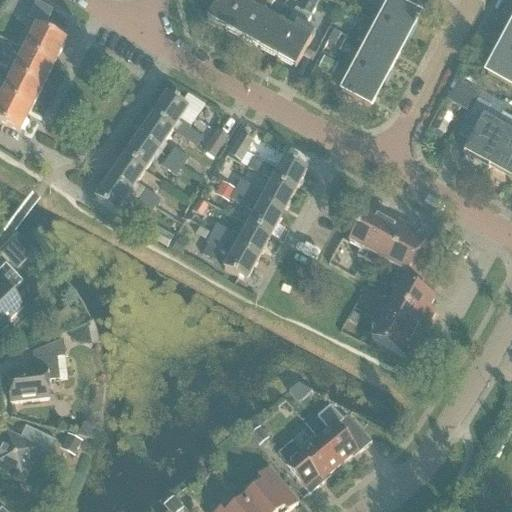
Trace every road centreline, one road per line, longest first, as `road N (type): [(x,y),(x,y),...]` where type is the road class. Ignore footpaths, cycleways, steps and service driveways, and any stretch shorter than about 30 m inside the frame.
road 1 (residential): [(386,169),(145,44)]
road 2 (residential): [(511,318),(431,454),(370,511)]
road 3 (residential): [(386,169),(476,0)]
road 4 (residential): [(511,240),(386,169)]
